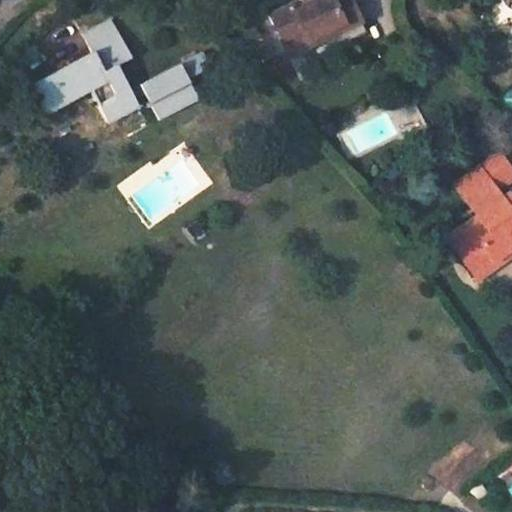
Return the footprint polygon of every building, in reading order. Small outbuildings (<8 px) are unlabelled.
[(288,6),(268,15),(285,56),(305,47),(304,42),(339,26),(341,31),(351,26),(353,24),(353,19),(352,14),(345,0),(319,0),(291,12),(288,6)] [(109,15),(80,30),(89,46),(26,79),(42,109),(86,86),(103,120),(133,105),(111,62),(129,53),(109,15)] [(175,64),(136,84),(154,118),(194,98),(175,64)] [(511,172),(497,151),(476,165),(491,188),(511,172)] [(459,257),(511,219),(511,195),(510,198),(505,191),(496,196),(491,188),(476,165),(468,170),(450,182),(471,213),(443,232),(459,257)] [(511,219),(459,257),(468,273),(511,243),(511,219)] [(511,243),(468,273),(471,278),(511,250),(511,243)] [(481,498),(488,492),(476,482),(468,488),(481,498)]
